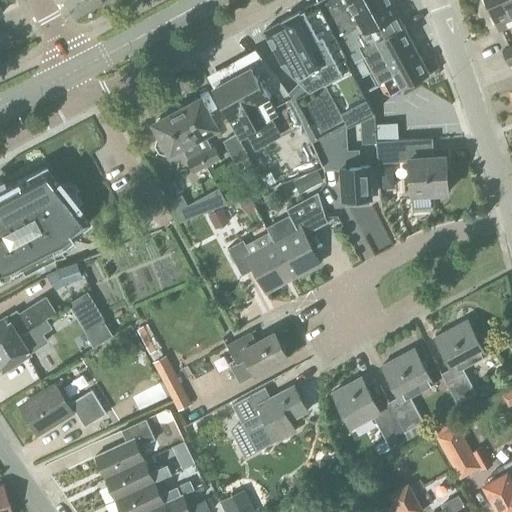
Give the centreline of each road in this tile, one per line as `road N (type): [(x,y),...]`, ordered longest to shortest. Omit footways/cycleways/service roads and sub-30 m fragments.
road 1 (residential): [(325,338),(325,312),(343,292),(422,242),(511,213)]
road 2 (residential): [(511,208),(439,0)]
road 3 (residential): [(90,103),(282,0)]
road 4 (tertiary): [(74,73),(211,0)]
